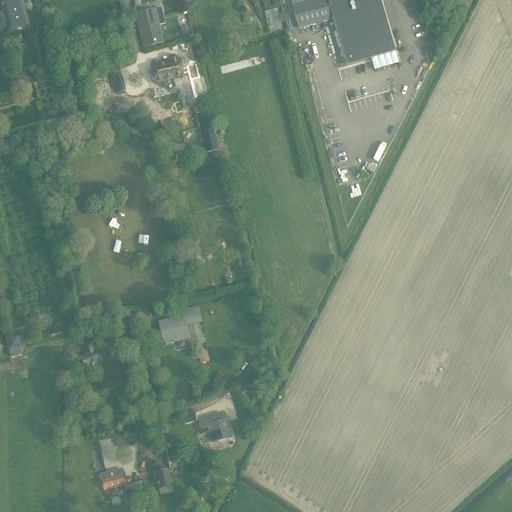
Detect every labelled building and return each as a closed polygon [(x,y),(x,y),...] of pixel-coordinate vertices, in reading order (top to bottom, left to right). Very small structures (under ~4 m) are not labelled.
[(0,0),(0,3),(1,3),(2,10),(6,9),(11,29),(26,26),(21,5),(24,5),(22,0),(0,0)] [(327,0),(290,0),(298,29),(333,20),(327,0)] [(327,0),(333,20),(346,66),(381,57),(391,57),(391,54),(396,52),(380,0),(327,0)] [(278,8),(265,11),(270,30),(283,26),(278,8)] [(135,15),(143,44),(142,45),(143,48),(162,42),(154,10),(135,15)] [(190,34),(188,26),(181,28),(183,35),(190,34)] [(164,80),(166,81),(170,80),(171,78),(172,78),(173,79),(182,76),(178,58),(168,60),(169,64),(163,65),(163,64),(151,67),(152,74),(151,76),(152,80),(154,81),(155,84),(163,81),(164,80)] [(200,78),(192,80),(193,85),(186,86),(187,94),(194,92),(195,96),(204,94),(200,78)] [(197,114),(206,153),(218,151),(209,112),(197,114)] [(45,124),(46,131),(64,127),(63,120),(45,124)] [(37,135),(36,129),(27,131),(29,137),(37,135)] [(27,152),(25,145),(14,147),(16,155),(27,152)] [(370,164),(367,170),(374,174),(377,168),(370,164)] [(175,340),(188,337),(185,325),(201,321),(198,307),(169,314),(170,319),(161,322),(163,330),(161,331),(163,341),(175,338),(175,340)] [(20,345),(23,345),(21,334),(6,338),(10,356),(22,353),(20,345)] [(112,339),(110,339),(109,337),(101,339),(103,346),(106,345),(107,348),(114,346),(112,339)] [(95,349),(78,358),(83,369),(101,360),(95,349)] [(208,362),(206,351),(198,353),(200,364),(208,362)] [(226,414),(222,415),(220,412),(197,419),(202,436),(209,434),(212,444),(233,438),(226,414)] [(117,446),(129,444),(127,435),(116,437),(117,446)] [(176,450),(165,453),(170,470),(184,466),(181,454),(177,455),(176,450)] [(129,476),(124,478),(121,469),(113,471),(105,473),(99,475),(103,492),(125,486),(127,492),(134,490),(136,494),(141,492),(138,483),(131,484),(129,476)] [(171,482),(167,469),(154,473),(157,486),(158,490),(172,486),(171,482)]
